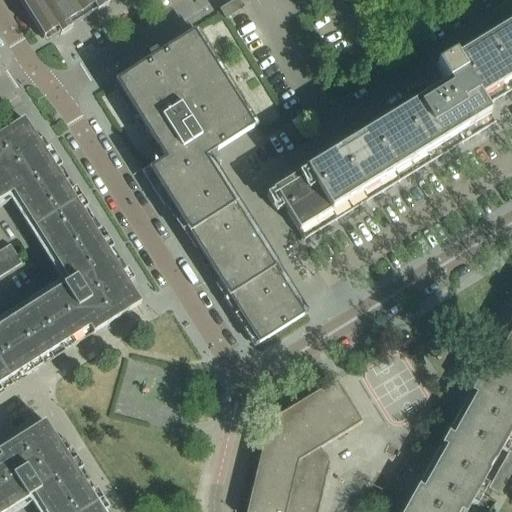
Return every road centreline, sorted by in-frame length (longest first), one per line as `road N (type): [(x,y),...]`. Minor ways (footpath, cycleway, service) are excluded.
road 1 (residential): [(511,222),(271,369),(243,373),(228,363),(53,91)]
road 2 (residential): [(53,91),(197,0)]
